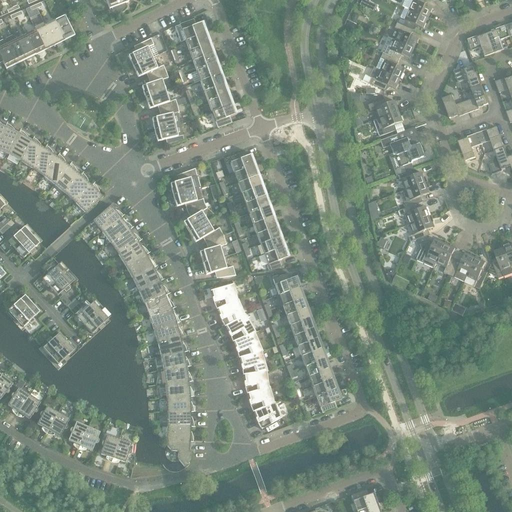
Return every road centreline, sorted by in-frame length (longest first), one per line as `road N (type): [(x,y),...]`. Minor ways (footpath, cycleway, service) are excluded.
road 1 (tertiary): [(316,117),(339,229),(422,454)]
road 2 (tertiary): [(437,449),(354,227),(332,114)]
road 3 (residential): [(365,409),(262,128)]
road 4 (residential): [(221,409),(142,173)]
road 5 (residential): [(217,463),(140,487),(54,457),(0,425)]
road 6 (residential): [(511,12),(462,31),(431,96),(443,135)]
road 7 (residential): [(22,278),(129,181)]
road 8 (residential): [(262,128),(214,0)]
road 9 (residential): [(142,173),(100,43)]
road 10 (residential): [(365,409),(238,456)]
road 11 (residential): [(22,106),(129,181)]
road 12 (residential): [(142,173),(262,128)]
road 13 (residential): [(271,511),(388,474)]
road 14 (tertiary): [(315,0),(304,48),(316,117)]
